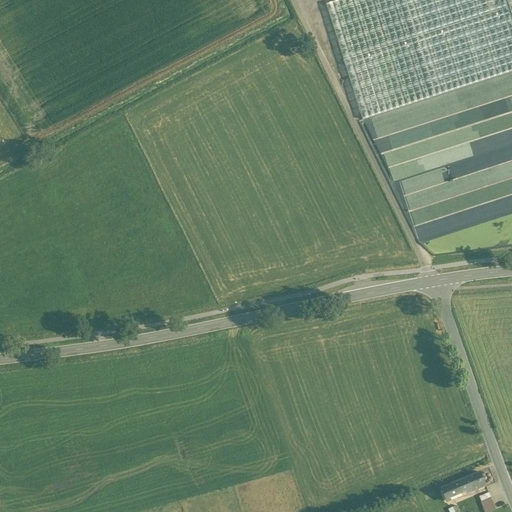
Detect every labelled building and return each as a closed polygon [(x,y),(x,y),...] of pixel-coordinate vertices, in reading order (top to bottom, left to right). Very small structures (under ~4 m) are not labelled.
[(341,0),(326,5),(362,120),(511,71),(511,21),(505,0),(341,0)] [(471,476),(480,473),(478,468),(469,471),(471,476)] [(471,476),(466,479),(467,481),(471,490),(472,493),(486,487),(480,473),(471,476)] [(467,481),(445,490),(449,500),(471,490),(467,481)] [(489,493),(479,497),(481,502),(491,498),(489,493)] [(491,498),(481,502),(484,509),(494,505),(491,498)]
